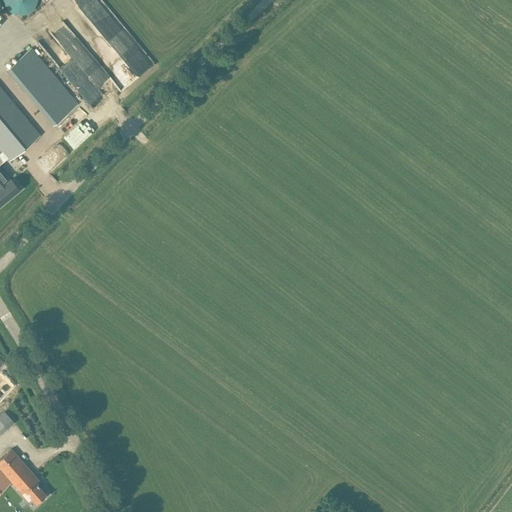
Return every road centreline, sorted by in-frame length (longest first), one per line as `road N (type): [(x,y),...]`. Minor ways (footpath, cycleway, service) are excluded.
road 1 (unclassified): [(0,267),(155,104),(269,0)]
road 2 (tertiary): [(107,511),(0,307)]
